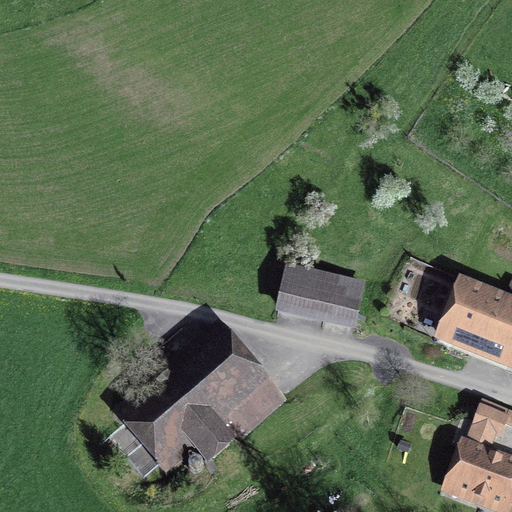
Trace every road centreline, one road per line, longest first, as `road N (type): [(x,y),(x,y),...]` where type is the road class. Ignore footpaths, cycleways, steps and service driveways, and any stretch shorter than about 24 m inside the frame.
road 1 (unclassified): [(0,282),(195,312),(511,397)]
road 2 (track): [(304,452),(397,365)]
